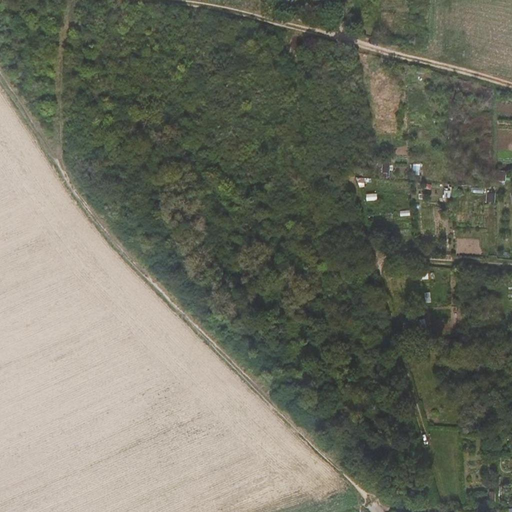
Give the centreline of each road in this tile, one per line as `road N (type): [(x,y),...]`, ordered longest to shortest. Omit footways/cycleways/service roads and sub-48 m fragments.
road 1 (track): [(0,66),(86,202),(128,252),(375,502)]
road 2 (track): [(354,480),(298,62),(313,33)]
road 3 (track): [(131,0),(313,33),(511,88)]
road 4 (track): [(60,162),(62,83),(80,0)]
